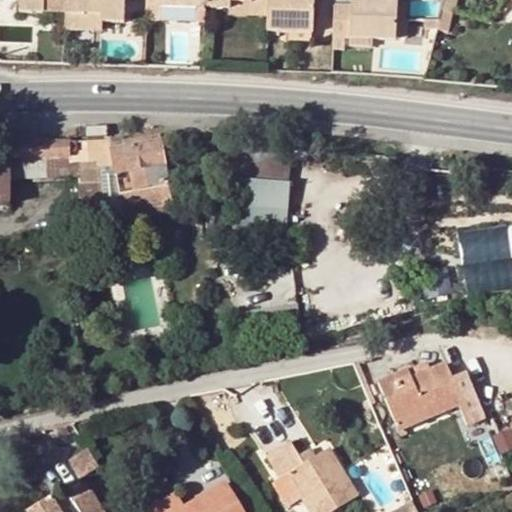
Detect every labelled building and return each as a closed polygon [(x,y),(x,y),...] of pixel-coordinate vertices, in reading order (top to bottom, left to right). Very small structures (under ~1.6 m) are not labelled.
[(20,0),(20,14),(44,16),(45,3),(66,4),(65,0),(20,0)] [(125,0),(129,0),(142,1),(142,0),(65,0),(66,4),(65,17),(100,18),(100,25),(125,26),(125,0)] [(205,10),(205,0),(142,0),(142,1),(147,1),(147,20),(160,21),(161,8),(195,10),(205,10)] [(205,0),(205,10),(231,12),(231,4),(251,5),(250,2),(269,3),(268,0),(205,0)] [(268,0),(269,3),(268,19),(268,33),(290,35),(312,36),(313,36),(314,0),(268,0)] [(334,39),(347,40),(396,42),(396,41),(397,20),(397,0),(381,0),(382,2),(372,1),(352,1),(351,6),(335,6),(334,39)] [(231,4),(231,12),(230,18),(268,19),(269,3),(250,2),(251,5),(231,4)] [(45,3),(44,16),(65,17),(66,4),(45,3)] [(205,10),(195,10),(194,23),(205,24),(205,10)] [(439,22),(437,31),(448,34),(453,14),(442,11),(439,22)] [(65,17),(65,32),(100,34),(100,25),(100,18),(65,17)] [(312,36),(290,35),(290,44),(311,45),(312,36)] [(334,39),(333,51),(346,51),(347,40),(334,39)] [(8,143),(8,148),(9,176),(78,174),(79,213),(101,212),(99,166),(113,165),(115,174),(122,212),(125,223),(173,215),(159,135),(122,142),(122,146),(110,148),(109,145),(108,138),(85,142),(8,143)] [(199,177),(238,180),(235,208),(232,232),(286,236),(290,185),(289,184),(292,153),(240,149),(195,145),(199,177)] [(0,148),(0,202),(9,202),(9,176),(8,148),(0,148)] [(113,165),(99,166),(101,212),(122,212),(115,174),(113,165)] [(468,297),(511,289),(511,223),(456,233),(468,297)] [(447,270),(419,276),(425,302),(453,296),(447,270)] [(377,383),(396,425),(425,412),(428,420),(462,405),(444,364),(411,379),(406,370),(377,383)] [(425,412),(396,425),(400,433),(428,420),(425,412)] [(264,457),(279,479),(288,475),(303,497),(312,511),(332,511),(357,496),(326,449),(314,457),(303,465),(298,456),(288,442),(264,457)] [(98,468),(87,449),(66,463),(78,481),(98,468)] [(308,449),(298,456),(303,465),(314,457),(308,449)] [(288,475),(279,479),(293,503),(303,497),(288,475)] [(193,511),(183,511),(182,510),(173,495),(152,509),(153,511),(240,511),(224,484),(205,496),(210,503),(193,511)] [(59,511),(51,497),(27,511),(100,511),(84,486),(68,496),(76,511),(59,511)] [(205,496),(182,510),(183,511),(193,511),(210,503),(205,496)] [(419,511),(416,505),(414,501),(397,509),(398,511),(419,511)]
